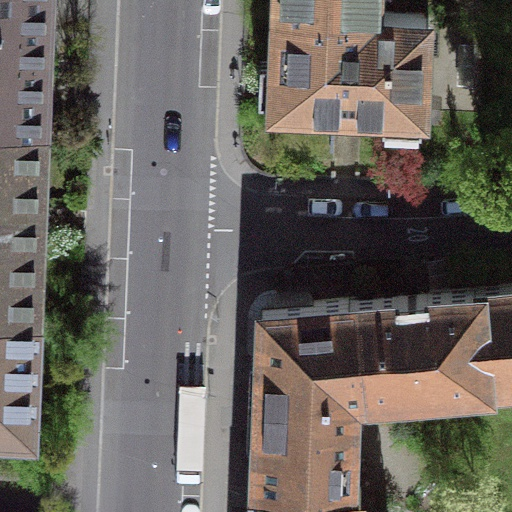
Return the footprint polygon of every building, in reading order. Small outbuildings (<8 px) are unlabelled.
[(0,0),(0,119),(40,122),(44,37),(45,0),(0,0)] [(275,0),(275,9),(377,13),(377,10),(377,0),(275,0)] [(428,13),(377,10),(377,13),(275,9),(271,104),(348,107),(425,110),(428,13)] [(0,309),(32,311),(36,216),(40,122),(0,119),(0,309)] [(487,381),(511,379),(511,282),(479,286),(487,381)] [(357,296),(365,392),(487,381),(479,286),(418,291),(357,296)] [(355,393),(365,392),(357,296),(262,304),(258,394),(255,485),(359,488),(359,486),(351,486),(355,393)] [(34,311),(32,311),(0,309),(0,411),(29,413),(34,311)] [(357,511),(359,488),(255,485),(253,511),(357,511)]
